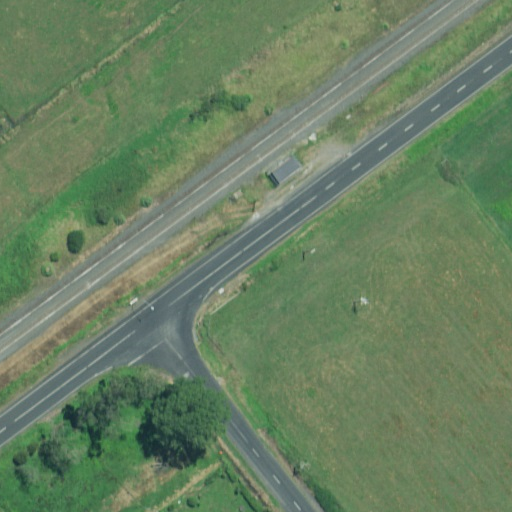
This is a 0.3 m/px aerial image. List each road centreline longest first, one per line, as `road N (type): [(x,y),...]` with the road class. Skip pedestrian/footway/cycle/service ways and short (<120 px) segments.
road 1 (tertiary): [(152,320),(511,51)]
road 2 (unclassified): [(301,511),(152,320)]
road 3 (tertiary): [(0,435),(152,320)]
